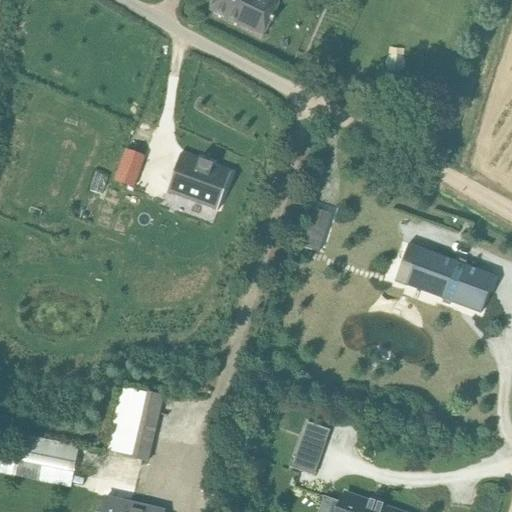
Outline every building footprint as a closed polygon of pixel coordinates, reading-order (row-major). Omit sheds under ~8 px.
[(214,0),(209,11),(263,37),(270,24),(272,25),(276,17),(274,15),(281,0),(214,0)] [(126,151),(115,181),(134,188),(144,158),(126,151)] [(180,154),(166,193),(218,212),(232,174),(213,167),(214,165),(199,160),(198,161),(180,154)] [(314,209),(302,248),(319,253),(320,250),(316,249),(326,218),(314,214),(316,210),(314,209)] [(420,250),(408,282),(442,295),(441,300),(443,301),(451,304),(481,315),(481,313),(480,312),(493,277),(494,278),(495,276),(465,265),(457,262),(421,249),(420,250)] [(119,454),(119,455),(144,461),(148,462),(163,397),(134,390),(130,407),(119,454)] [(307,423),(303,435),(323,441),(327,430),(307,423)] [(68,457),(68,444),(35,444),(35,456),(68,457)] [(296,457),(291,469),(311,475),(315,464),(296,457)] [(342,504),(339,511),(397,511),(382,507),(383,505),(382,505),(382,506),(378,505),(378,503),(377,503),(377,505),(375,504),(375,502),(374,502),(374,504),(370,502),(371,501),(370,500),(369,502),(359,498),(346,494),(342,503),(342,504)] [(148,511),(149,507),(106,497),(102,511),(148,511)]
